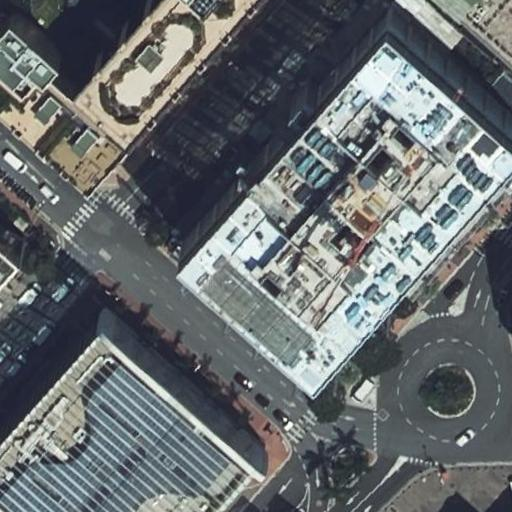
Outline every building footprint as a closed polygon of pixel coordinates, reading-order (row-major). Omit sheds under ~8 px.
[(141,121),(10,0),(0,0),(0,79),(101,164),(141,121)] [(10,0),(141,121),(249,0),(10,0)] [(511,0),(467,0),(511,39),(511,0)] [(511,160),(511,121),(400,19),(195,242),(326,362),(511,160)] [(0,270),(29,238),(0,212),(0,270)] [(209,511),(272,441),(124,311),(0,450),(0,451),(69,511),(209,511)] [(31,511),(0,483),(0,511),(31,511)]
